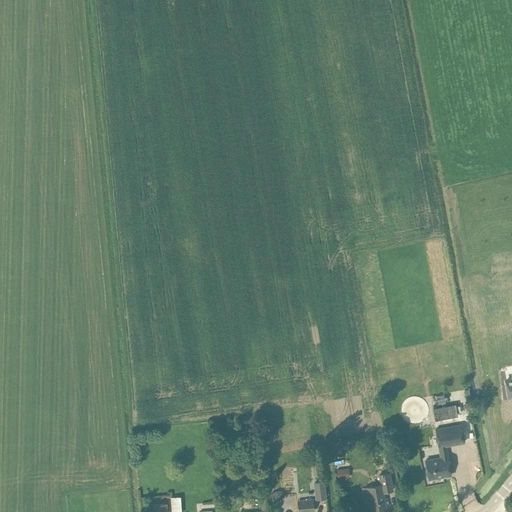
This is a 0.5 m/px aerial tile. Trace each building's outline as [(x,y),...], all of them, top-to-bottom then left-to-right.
[(433,408),(435,420),(458,416),(456,404),(433,408)] [(244,427),(253,433),(258,425),(250,419),(244,427)] [(429,479),(429,477),(442,475),(443,477),(451,475),(447,457),(448,457),(446,445),(464,442),(460,423),(436,428),(438,443),(437,444),(439,456),(425,459),(429,479)] [(311,457),(314,474),(322,473),(319,456),(311,457)] [(381,485),(363,488),(364,495),(369,494),(372,510),(385,507),(382,492),(392,490),(389,473),(379,474),(381,485)] [(324,480),(313,482),(314,491),(315,499),(326,498),(325,489),(324,480)] [(271,493),(267,498),(270,503),(275,503),(281,500),(284,495),(282,490),(276,490),(271,493)] [(181,511),(181,496),(170,497),(171,511),(181,511)] [(296,511),(306,511),(307,511),(314,511),(312,498),(297,500),(298,511),(297,511),(296,511)] [(167,511),(167,503),(154,504),(154,511),(167,511)]
